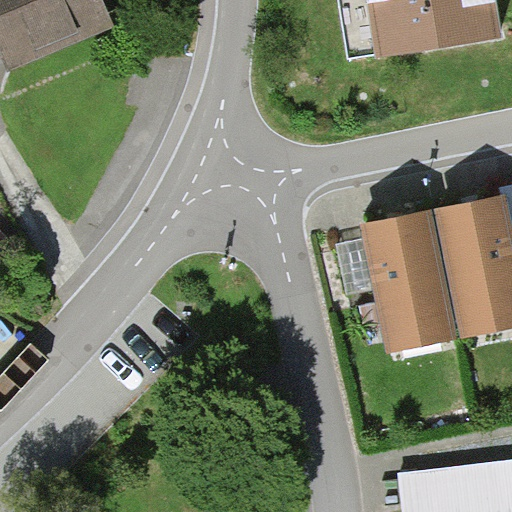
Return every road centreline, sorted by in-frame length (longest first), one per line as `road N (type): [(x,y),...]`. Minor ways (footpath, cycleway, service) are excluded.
road 1 (residential): [(193,172),(267,268),(333,446),(333,511)]
road 2 (residential): [(511,122),(193,172)]
road 3 (residential): [(193,172),(129,266),(0,406)]
road 4 (residential): [(193,172),(219,83),(218,0)]
